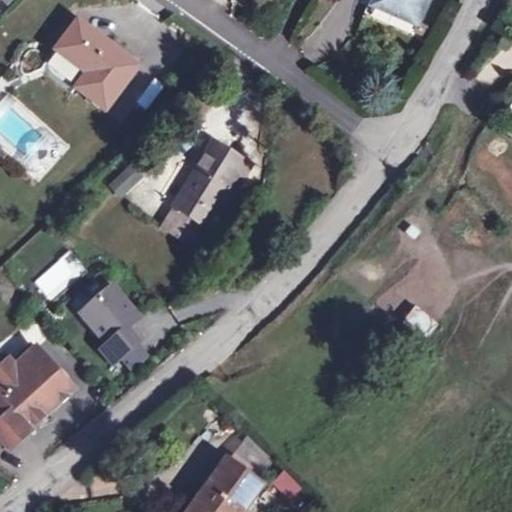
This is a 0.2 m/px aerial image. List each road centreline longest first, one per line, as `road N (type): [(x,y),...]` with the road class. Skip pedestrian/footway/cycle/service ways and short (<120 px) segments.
road 1 (unclassified): [(395,150),(212,353),(12,511)]
road 2 (unclassified): [(161,0),(288,89),(395,150)]
road 3 (unclassified): [(395,150),(473,0)]
